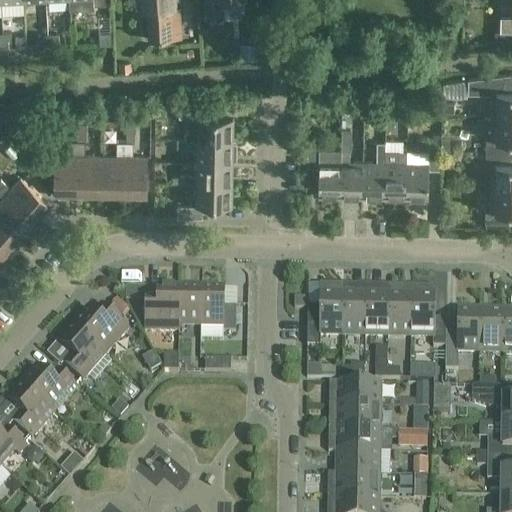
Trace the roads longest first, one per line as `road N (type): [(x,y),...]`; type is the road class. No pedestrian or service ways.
road 1 (unclassified): [(0,354),(97,251),(270,248)]
road 2 (residential): [(286,511),(287,413),(266,390),(270,248)]
road 3 (residential): [(511,262),(497,251),(270,248)]
road 4 (residential): [(270,248),(276,110)]
